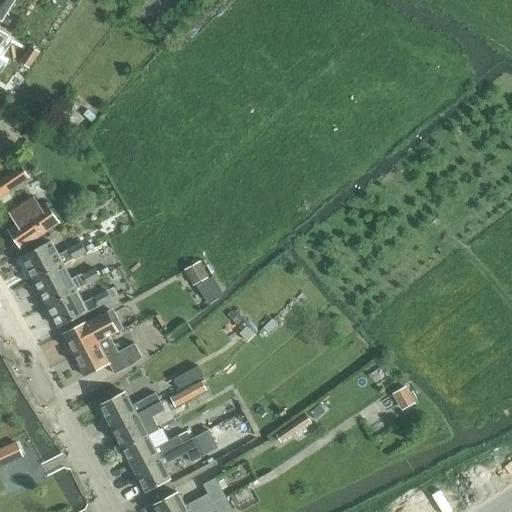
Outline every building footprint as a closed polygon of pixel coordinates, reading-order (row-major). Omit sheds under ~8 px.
[(0,21),(3,23),(17,0),(7,0),(0,11),(0,21)] [(0,51),(10,37),(0,30),(0,51)] [(30,70),(41,54),(31,47),(20,64),(30,70)] [(0,199),(30,178),(22,167),(0,182),(0,199)] [(42,209),(34,199),(10,215),(17,226),(9,232),(22,250),(60,224),(47,205),(42,209)] [(23,259),(35,282),(64,268),(63,266),(87,254),(82,244),(68,251),(69,252),(58,257),(51,244),(23,259)] [(194,287),(210,278),(201,262),(185,271),(194,287)] [(47,306),(76,292),(87,286),(100,279),(95,269),(82,276),(82,275),(70,281),(64,268),(35,282),(47,306)] [(214,278),(198,287),(209,306),(222,298),(225,296),(224,295),(222,292),(214,278)] [(32,291),(16,300),(28,320),(44,310),(32,291)] [(83,305),(76,292),(47,306),(58,327),(87,313),(98,308),(99,309),(112,302),(107,291),(94,298),(94,299),(83,305)] [(106,313),(63,336),(63,337),(73,356),(109,337),(123,330),(115,313),(108,316),(106,313)] [(156,326),(141,334),(154,358),(169,349),(156,326)] [(109,337),(73,356),(84,377),(108,364),(114,375),(131,366),(141,358),(134,344),(118,353),(109,337)] [(180,391),(204,378),(199,367),(174,380),(180,391)] [(175,407),(206,391),(202,383),(170,399),(175,407)] [(393,394),(403,410),(414,404),(405,388),(393,394)] [(111,429),(161,403),(157,394),(131,408),(124,395),(100,407),(111,429)] [(122,450),(146,437),(140,425),(166,411),(161,403),(111,429),(122,450)] [(281,444),(312,423),(307,415),(276,436),(281,444)] [(133,471),(184,445),(179,437),(153,450),(146,437),(122,450),(133,471)] [(195,439),(184,445),(133,471),(144,493),(168,480),(162,468),(187,455),(192,464),(205,457),(195,439)] [(14,446),(0,451),(0,468),(20,460),(14,446)] [(153,511),(194,511),(225,497),(216,479),(204,486),(208,495),(182,509),(175,494),(151,506),(153,511)] [(234,501),(240,511),(252,511),(261,508),(252,491),(234,501)] [(233,511),(225,497),(194,511),(233,511)]
